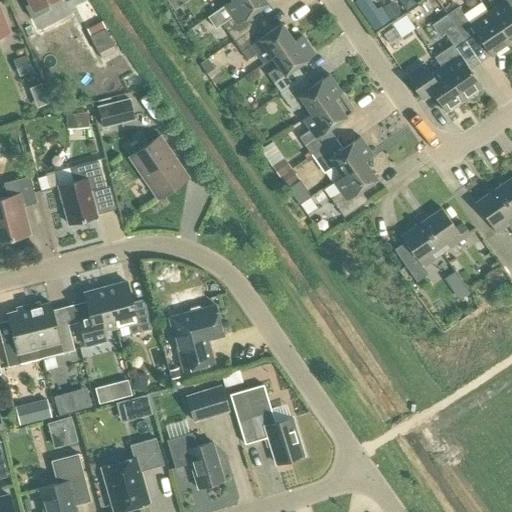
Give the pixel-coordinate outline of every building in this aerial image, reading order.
[(21,0),(31,19),(50,10),(46,2),(50,0),(63,0),(64,2),(68,0),(21,0)] [(222,24),(234,41),(254,27),(247,17),(267,3),(265,0),(232,0),(231,0),(223,5),(231,17),(222,24)] [(369,0),(356,0),(354,2),(373,30),(389,20),(380,6),(376,9),(369,0)] [(487,12),(509,44),(511,41),(511,9),(511,8),(511,0),(505,0),(487,12)] [(475,34),(491,56),(509,44),(487,12),(470,24),(458,7),(447,14),(465,41),(475,34)] [(0,36),(9,33),(0,9),(0,36)] [(410,12),(397,20),(406,34),(419,26),(410,12)] [(454,48),(465,41),(447,14),(431,25),(438,35),(443,32),(454,48)] [(263,63),(272,58),(271,57),(294,42),(293,41),(281,23),(261,38),(254,27),(234,41),(241,52),(251,45),(263,63)] [(87,35),(96,51),(111,43),(102,27),(87,35)] [(379,37),(386,47),(400,38),(393,27),(379,37)] [(273,82),(280,93),(300,79),(293,69),(315,54),(302,35),(293,41),(294,42),(271,57),(272,58),(284,75),(273,82)] [(11,60),(19,76),(32,70),(25,54),(11,60)] [(442,68),(463,100),(481,87),(460,55),(442,68)] [(429,89),(445,112),(463,100),(442,68),(431,75),(424,64),(405,76),(419,96),(429,89)] [(304,104),(310,113),(311,114),(333,98),(333,99),(342,93),(329,74),(307,89),(300,79),(280,93),(293,111),(304,104)] [(304,145),(311,155),(331,142),(324,132),(346,117),(333,99),(333,98),(311,114),(310,113),(302,119),(315,138),(304,145)] [(103,127),(134,119),(129,99),(98,107),(103,127)] [(62,115),(63,130),(85,127),(84,113),(62,115)] [(129,157),(157,199),(188,178),(160,136),(129,157)] [(334,166),(341,176),(342,176),(364,161),(373,155),(360,137),(338,152),(331,142),(311,155),(324,173),(334,166)] [(300,179),(285,157),(273,165),(288,187),(300,179)] [(73,182),(58,186),(68,224),(97,216),(90,191),(105,186),(97,160),(69,167),(73,182)] [(331,199),(343,217),(363,203),(356,193),(377,179),(364,161),(342,176),(341,176),(333,181),(341,192),(331,199)] [(37,203),(29,176),(3,183),(7,197),(0,198),(0,241),(26,235),(19,208),(37,203)] [(511,177),(495,189),(511,213),(511,177)] [(482,228),(489,238),(509,224),(505,219),(511,214),(511,213),(495,189),(475,203),(489,223),(482,228)] [(421,222),(439,248),(446,243),(450,248),(470,234),(463,223),(455,229),(441,208),(421,222)] [(407,262),(414,272),(435,258),(431,253),(439,248),(421,222),(401,236),(415,257),(407,262)] [(105,287),(115,327),(136,321),(139,332),(152,329),(144,299),(132,302),(126,282),(105,287)] [(469,292),(464,285),(454,291),(459,298),(469,292)] [(77,317),(85,346),(106,341),(103,330),(115,327),(105,287),(83,293),(89,314),(77,317)] [(28,305),(41,358),(74,350),(66,320),(55,323),(50,303),(40,305),(39,302),(28,305)] [(0,337),(8,367),(41,358),(28,305),(16,308),(17,311),(7,314),(12,334),(0,337)] [(188,312),(168,317),(183,371),(214,363),(208,340),(223,336),(215,305),(202,308),(199,306),(190,309),(188,312)] [(448,321),(441,326),(450,340),(457,335),(448,321)] [(469,333),(459,340),(466,350),(476,343),(469,333)] [(132,387),(146,390),(149,373),(135,370),(132,387)] [(467,401),(450,413),(457,424),(452,427),(463,442),(467,439),(479,456),(508,436),(497,420),(500,418),(497,414),(504,409),(507,413),(508,412),(484,377),(461,392),(467,401)] [(268,437),(276,464),(303,455),(291,417),(275,422),(263,384),(229,395),(245,444),(268,437)] [(61,411),(94,405),(91,385),(57,391),(61,411)] [(228,409),(221,386),(186,396),(193,419),(228,409)] [(151,391),(120,399),(124,419),(156,412),(151,391)] [(52,398),(19,401),(21,420),(54,416),(52,398)] [(12,413),(0,416),(0,418),(2,428),(14,425),(12,413)] [(68,443),(77,441),(70,416),(61,419),(46,423),(48,430),(63,426),(68,443)] [(7,438),(26,433),(25,426),(6,431),(7,438)] [(190,463),(198,488),(223,481),(212,442),(196,446),(192,433),(167,440),(175,468),(190,463)] [(128,511),(136,509),(138,505),(147,503),(138,472),(163,465),(155,438),(130,445),(134,458),(103,467),(116,511),(125,509),(128,511)] [(0,440),(0,479),(10,477),(0,440)] [(78,454),(51,461),(57,483),(37,488),(43,511),(76,511),(73,497),(88,493),(78,454)] [(0,511),(12,511),(8,495),(0,497),(0,511)]
